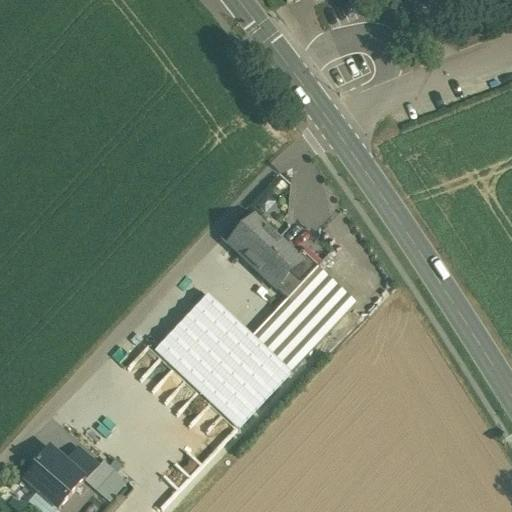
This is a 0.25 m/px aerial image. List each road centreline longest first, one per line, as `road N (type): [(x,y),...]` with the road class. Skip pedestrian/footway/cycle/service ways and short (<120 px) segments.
road 1 (track): [(0,466),(309,140),(333,128)]
road 2 (secondary): [(511,401),(333,128)]
road 3 (secondary): [(333,128),(235,0)]
road 4 (residential): [(511,49),(382,100)]
